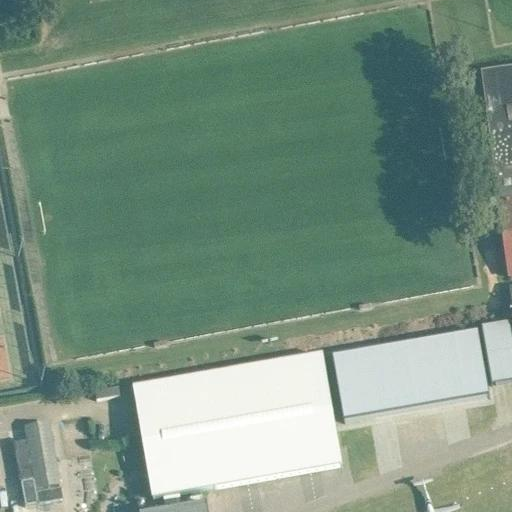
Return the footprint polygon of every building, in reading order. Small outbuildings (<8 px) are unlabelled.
[(499,209),(511,207),(511,71),(482,76),(499,209)] [(511,281),(511,207),(499,209),(509,282),(511,281)] [(511,342),(509,325),(482,330),(492,388),(511,384),(511,342)] [(479,333),(334,359),(345,424),(491,398),(479,333)] [(342,469),(323,358),(134,391),(153,502),(342,469)] [(57,412),(5,421),(17,488),(69,479),(57,412)] [(18,511),(15,482),(0,483),(0,511),(18,511)] [(61,501),(60,492),(34,496),(36,505),(61,501)]
